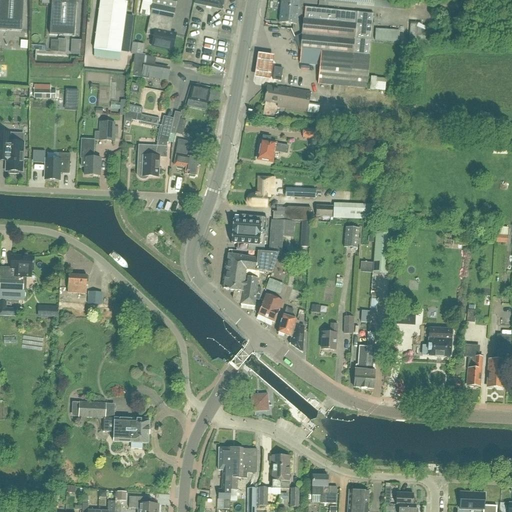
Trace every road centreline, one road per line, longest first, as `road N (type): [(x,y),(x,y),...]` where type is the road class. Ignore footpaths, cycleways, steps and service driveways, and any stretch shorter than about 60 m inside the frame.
road 1 (unclassified): [(208,411),(185,392),(175,332),(95,257),(47,232),(0,228)]
road 2 (tertiary): [(511,418),(364,406),(326,389),(260,336)]
road 3 (residential): [(208,411),(273,431),(351,474),(423,478),(435,495),(434,511)]
road 4 (residential): [(0,189),(209,200)]
road 5 (tertiary): [(209,200),(254,0)]
